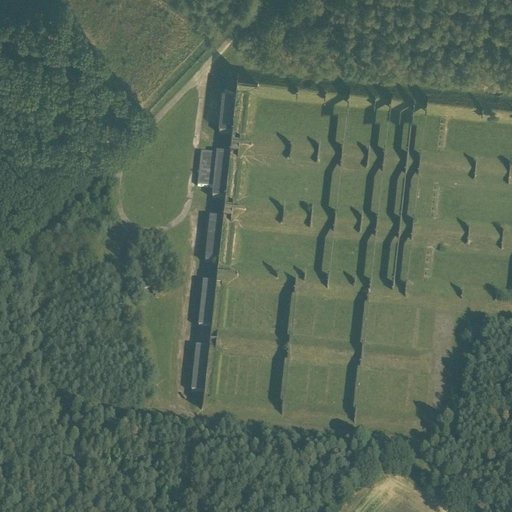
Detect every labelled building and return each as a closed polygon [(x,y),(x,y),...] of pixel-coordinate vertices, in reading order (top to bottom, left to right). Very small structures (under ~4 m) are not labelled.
[(229,128),(236,129),(240,88),(221,86),(217,132),(229,133),(229,128)] [(222,198),(225,153),(200,152),(198,185),(210,185),(209,197),(222,198)] [(206,217),(204,262),(220,263),(222,225),(219,225),(219,218),(206,217)] [(190,391),(200,392),(210,298),(199,297),(190,391)] [(193,393),(192,409),(199,409),(200,393),(193,393)]
